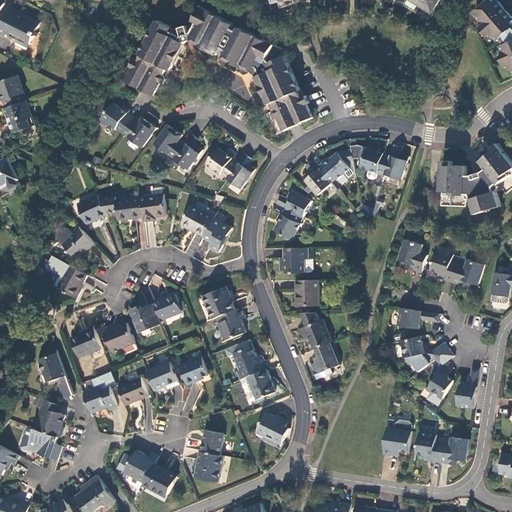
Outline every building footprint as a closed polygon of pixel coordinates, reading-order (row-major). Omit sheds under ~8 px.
[(432,18),(442,0),(273,0),(275,3),(282,1),(287,16),(316,6),(313,0),(397,0),(406,3),(432,18)] [(499,0),(486,0),(488,1),(476,12),(484,20),(483,22),(495,37),(497,36),(501,40),(503,38),(506,43),(504,45),(506,50),(504,51),(511,69),(511,14),(511,12),(511,10),(511,6),(511,5),(508,2),(504,5),(499,0)] [(129,81),(156,95),(163,81),(166,83),(186,42),(194,40),(252,71),(259,77),(278,118),(280,117),(286,130),(314,117),(308,104),(310,102),(307,95),(305,96),(286,56),(272,62),(271,59),(273,58),(279,46),(199,5),(192,18),(195,20),(193,25),(189,26),(188,25),(181,27),(181,28),(177,29),(159,20),(139,60),(136,59),(133,66),(135,67),(129,81)] [(7,17),(0,30),(0,33),(6,37),(8,32),(19,38),(16,44),(28,49),(41,24),(11,8),(7,17)] [(0,90),(6,108),(27,101),(17,72),(0,77),(0,90)] [(6,108),(15,133),(36,126),(27,101),(6,108)] [(122,108),(115,103),(109,112),(105,112),(103,115),(104,123),(108,125),(112,125),(118,129),(119,128),(124,132),(135,117),(129,113),(131,110),(124,105),(122,108)] [(135,117),(124,132),(144,146),(158,127),(144,117),(141,121),(135,117)] [(167,128),(156,143),(176,158),(190,139),(176,129),(173,132),(167,128)] [(176,158),(176,159),(190,169),(204,149),(197,144),(200,139),(194,134),(190,139),(176,158)] [(454,160),(444,160),(442,205),(466,206),(467,201),(473,199),(477,213),(502,205),(498,191),(504,189),(507,193),(511,189),(511,159),(498,142),(491,149),(493,152),(482,161),(487,168),(485,171),(472,175),(468,174),(468,165),(454,165),(454,160)] [(404,147),(396,145),(392,155),(387,173),(403,178),(410,156),(402,153),(404,147)] [(369,147),(363,166),(380,171),(379,173),(386,175),(387,173),(392,155),(386,152),(387,149),(379,147),(378,150),(369,147)] [(220,148),(209,164),(223,174),(224,172),(230,177),(241,162),(234,157),(236,155),(230,150),(228,153),(220,148)] [(326,163),(320,168),(332,182),(338,177),(339,179),(352,168),(339,152),(332,158),(330,155),(324,161),(326,163)] [(230,177),(229,178),(243,188),(257,169),(250,163),(253,158),(247,153),(241,162),(230,177)] [(9,158),(0,162),(0,189),(9,185),(12,189),(21,185),(18,180),(19,179),(9,158)] [(314,160),(307,165),(311,170),(304,176),(320,194),(333,183),(332,182),(320,168),(314,160)] [(282,195),(279,203),(288,207),(304,216),(306,216),(313,201),(292,190),(288,198),(282,195)] [(100,194),(79,204),(89,224),(109,215),(108,212),(102,199),(100,194)] [(166,194),(142,197),(145,216),(145,221),(155,220),(154,217),(169,215),(166,194)] [(102,199),(108,212),(119,212),(120,220),(145,216),(142,197),(118,200),(117,196),(102,199)] [(193,205),(184,223),(198,231),(197,232),(205,236),(215,218),(215,217),(193,205)] [(281,221),(277,230),(286,234),(287,238),(291,240),(298,237),(300,233),(299,230),(302,223),(301,222),(304,216),(288,207),(285,214),(282,212),(278,220),(281,221)] [(234,228),(215,218),(205,236),(205,237),(214,242),(211,247),(221,252),(234,228)] [(139,222),(139,248),(154,248),(154,222),(139,222)] [(59,240),(64,245),(65,244),(78,258),(89,248),(90,250),(97,243),(80,226),(74,232),(71,229),(65,230),(60,234),(59,240)] [(424,244),(407,239),(401,259),(410,262),(409,267),(424,272),(429,254),(422,252),(424,244)] [(310,248),(286,248),(286,257),(281,257),(281,270),(286,270),(286,273),(313,272),(315,270),(315,259),(310,259),(310,248)] [(455,254),(438,249),(432,270),(441,272),(439,278),(454,282),(460,264),(453,262),(455,254)] [(62,278),(69,265),(51,255),(44,269),(62,278)] [(460,264),(454,282),(469,287),(470,281),(480,284),(486,264),(469,259),(467,266),(460,264)] [(72,265),(60,287),(80,297),(84,289),(82,287),(89,274),(72,265)] [(511,274),(497,272),(493,298),(495,302),(507,303),(510,301),(511,288),(511,274)] [(321,280),(298,280),(299,305),(321,305),(321,280)] [(228,286),(205,296),(215,319),(218,317),(237,309),(232,298),(233,297),(228,286)] [(162,298),(155,300),(157,303),(164,320),(184,312),(177,294),(164,299),(162,298)] [(141,306),(132,310),(141,333),(165,323),(164,320),(157,303),(142,309),(141,306)] [(237,309),(218,317),(227,341),(248,332),(243,319),(247,317),(243,307),(237,309)] [(441,313),(402,308),(400,325),(421,328),(422,319),(440,322),(441,313)] [(319,312),(302,312),(308,326),(301,329),(306,339),(309,338),(314,350),(318,348),(333,342),(334,341),(325,319),(322,320),(319,312)] [(113,326),(105,329),(114,351),(137,342),(129,322),(114,329),(113,326)] [(87,332),(74,337),(81,356),(104,347),(96,326),(86,330),(87,332)] [(423,336),(402,341),(406,357),(427,352),(423,336)] [(318,365),(314,366),(319,379),(335,372),(333,368),(342,364),(333,342),(318,348),(321,355),(315,357),(318,365)] [(446,342),(431,353),(441,367),(456,356),(446,342)] [(239,371),(242,379),(250,376),(265,370),(263,363),(266,362),(263,356),(261,354),(258,356),(254,346),(235,353),(242,370),(239,371)] [(49,353),(46,353),(44,360),(42,361),(42,364),(40,365),(39,367),(39,372),(41,375),(45,376),(47,376),(49,383),(61,379),(65,388),(63,389),(66,399),(76,395),(59,350),(49,353)] [(204,358),(183,367),(190,386),(199,383),(199,382),(212,376),(204,358)] [(172,362),(149,371),(157,390),(169,385),(170,388),(181,384),(172,362)] [(482,369),(474,367),(471,385),(462,384),(459,405),(476,408),(482,369)] [(265,370),(250,376),(259,399),(277,392),(268,369),(265,370)] [(455,380),(440,371),(429,389),(433,392),(429,399),(440,405),(455,380)] [(143,377),(121,387),(128,406),(151,396),(143,377)] [(111,384),(86,393),(93,413),(104,409),(104,408),(109,406),(111,410),(119,407),(111,384)] [(42,419),(38,429),(60,436),(63,437),(66,428),(63,427),(67,415),(57,411),(59,404),(41,398),(39,405),(44,407),(40,419),(42,419)] [(265,415),(257,431),(264,435),(263,438),(280,447),(288,432),(285,430),(287,425),(280,422),(279,423),(265,415)] [(389,427),(385,454),(393,455),(393,450),(411,452),(414,425),(411,421),(402,420),(397,423),(397,428),(389,427)] [(38,429),(29,426),(22,447),(60,460),(65,446),(58,444),(60,436),(38,429)] [(227,434),(208,430),(204,451),(223,455),(227,434)] [(439,434),(421,432),(418,453),(435,456),(434,462),(442,463),(445,444),(437,442),(439,434)] [(452,445),(445,444),(442,463),(450,464),(450,458),(468,461),(471,439),(453,437),(452,445)] [(21,456),(0,444),(0,478),(2,478),(11,461),(17,464),(21,456)] [(135,459),(127,454),(119,468),(127,473),(124,477),(127,478),(129,474),(146,483),(157,464),(161,458),(154,454),(152,458),(139,451),(135,459)] [(204,451),(202,451),(197,476),(221,481),(226,456),(223,455),(204,451)] [(511,454),(504,453),(501,473),(511,474),(511,454)] [(146,483),(145,485),(168,498),(180,477),(157,464),(146,483)] [(84,491),(77,496),(89,511),(95,511),(96,510),(105,504),(111,506),(118,501),(99,475),(87,484),(89,487),(86,490),(84,487),(82,488),(84,491)] [(282,490),(277,493),(282,501),(287,498),(282,490)] [(14,502),(0,497),(0,511),(29,511),(32,504),(23,501),(22,504),(14,501),(14,502)] [(49,509),(43,511),(75,511),(66,499),(58,505),(56,502),(52,505),(54,508),(50,510),(49,509)] [(335,504),(320,502),(318,511),(350,511),(352,504),(337,502),(335,504)] [(238,511),(238,510),(234,511),(266,511),(263,503),(239,511),(238,511)]
